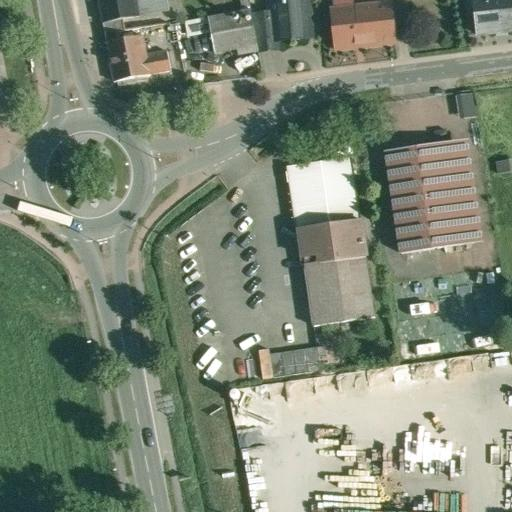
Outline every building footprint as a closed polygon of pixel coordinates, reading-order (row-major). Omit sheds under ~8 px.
[(100,0),(104,22),(124,19),(140,16),(139,15),(136,0),(100,0)] [(158,0),(136,0),(139,15),(160,12),(159,5),(158,0)] [(306,0),(271,0),(273,14),(275,41),(277,41),(311,37),(309,23),(308,14),(306,0)] [(353,0),(333,0),(335,8),(332,8),(337,51),(396,44),(392,2),(354,6),(353,0)] [(511,0),(474,0),(478,35),(511,31),(511,0)] [(251,10),(209,19),(211,31),(216,54),(238,50),(240,56),(259,52),(253,16),(251,10)] [(273,14),(253,16),(259,52),(278,49),(277,41),(275,41),(273,14)] [(124,19),(104,22),(106,33),(126,30),(124,19)] [(209,19),(188,23),(190,35),(211,31),(209,19)] [(126,30),(106,33),(108,43),(144,37),(142,28),(126,30)] [(144,37),(108,43),(115,82),(151,75),(151,74),(147,56),(144,37)] [(168,52),(147,56),(151,74),(171,71),(168,52)] [(472,94),(460,96),(465,118),(477,116),(472,94)] [(466,141),(387,153),(402,253),(481,242),(466,141)] [(352,159),(292,168),(301,229),(361,220),(352,159)] [(361,220),(301,229),(306,266),(366,257),(361,220)] [(366,257),(306,266),(315,326),(375,317),(366,257)] [(317,348),(270,355),(274,379),(321,372),(317,348)]
